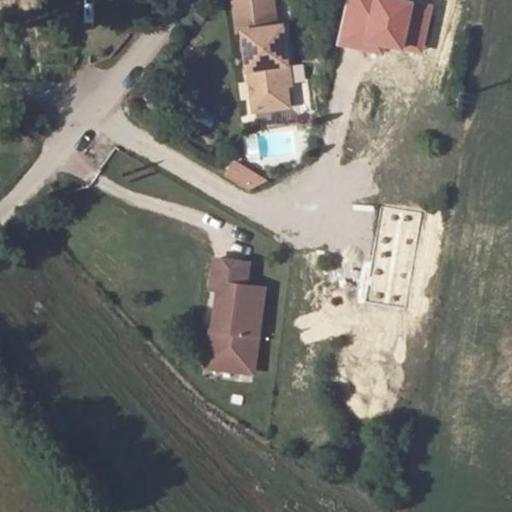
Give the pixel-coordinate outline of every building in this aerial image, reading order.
[(272,27),(267,0),(247,0),(229,3),(234,35),(241,33),(254,111),(289,105),(285,84),(280,85),(277,66),(286,64),(280,26),(272,27)] [(437,0),(347,0),(339,42),(426,60),(437,0)] [(285,84),(290,83),(286,64),(277,66),(280,85),(285,84)] [(292,125),(292,112),(268,111),(268,124),(292,125)] [(232,158),(224,171),(248,184),(264,177),(232,158)] [(424,211),(381,205),(366,302),(409,309),(424,211)] [(243,281),(246,259),(214,255),(210,284),(217,286),(214,316),(223,318),(222,326),(213,324),(210,324),(208,343),(219,345),(217,363),(251,368),(262,283),(243,281)] [(223,318),(214,316),(213,324),(222,326),(223,318)] [(219,345),(208,343),(205,362),(217,363),(219,345)]
